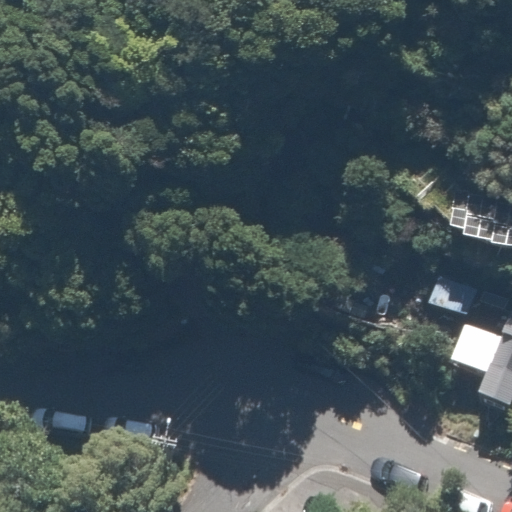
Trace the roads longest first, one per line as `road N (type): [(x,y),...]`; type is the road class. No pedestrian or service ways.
road 1 (residential): [(0,383),(265,415)]
road 2 (residential): [(265,415),(403,448),(511,486)]
